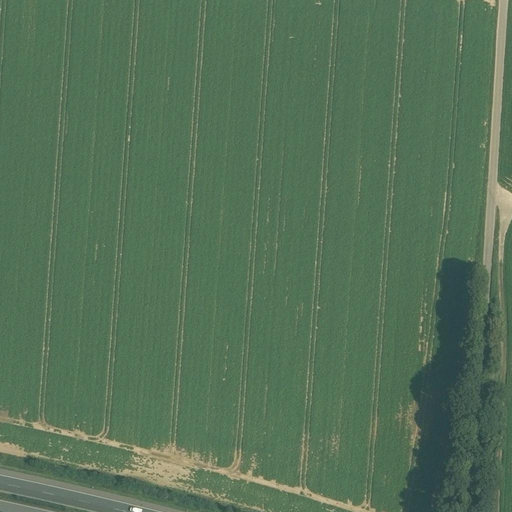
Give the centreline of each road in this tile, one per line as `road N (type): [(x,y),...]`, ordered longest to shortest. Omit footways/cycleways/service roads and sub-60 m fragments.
road 1 (track): [(503,0),(468,511)]
road 2 (track): [(498,511),(503,210),(491,196)]
